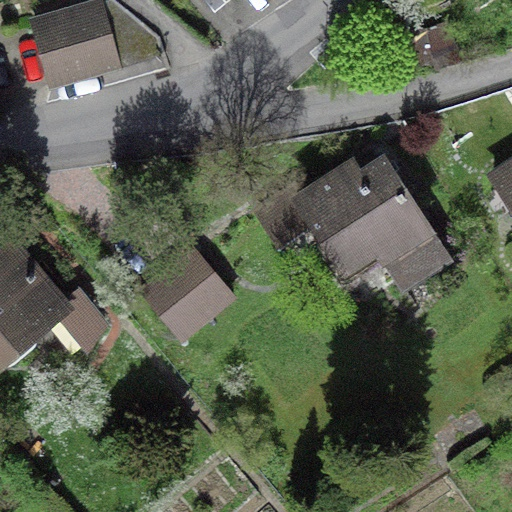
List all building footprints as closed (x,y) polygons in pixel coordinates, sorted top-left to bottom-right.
[(101,5),(34,24),(50,81),(118,62),(101,5)] [(369,155),(298,201),(341,268),(375,247),(403,290),(450,260),(386,160),(377,166),(369,155)] [(511,165),(493,177),(511,206),(511,165)] [(0,358),(63,306),(5,236),(0,239),(0,358)] [(192,250),(142,291),(181,336),(230,294),(192,250)]
